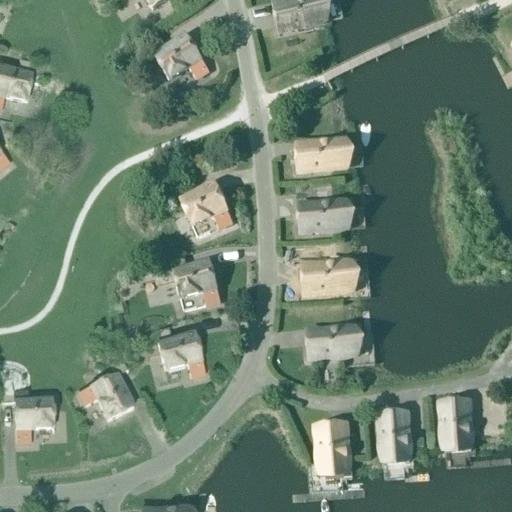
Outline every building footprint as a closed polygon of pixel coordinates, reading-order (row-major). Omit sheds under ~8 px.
[(0,0),(0,12),(5,14),(9,2),(3,0),(0,0)] [(145,0),(153,12),(171,0),(145,0)] [(278,34),(327,24),(321,0),(311,0),(272,8),(278,34)] [(169,82),(188,69),(195,81),(208,73),(186,38),(166,50),(160,40),(139,53),(146,63),(154,58),(169,82)] [(27,105),(32,78),(42,79),(44,67),(20,63),(18,75),(0,71),(0,113),(1,114),(4,100),(27,105)] [(347,171),(345,144),(295,148),(297,174),(347,171)] [(0,172),(8,165),(0,155),(0,172)] [(188,185),(162,197),(167,208),(180,203),(192,228),(213,219),(218,231),(232,225),(215,187),(193,197),(188,185)] [(299,235),(349,232),(347,206),(297,209),(299,235)] [(180,300),(202,295),(206,308),(220,304),(209,264),(187,270),(184,258),(160,264),(163,276),(173,273),(180,300)] [(303,297),(353,293),(352,267),(302,270),(303,297)] [(168,330),(144,336),(147,349),(157,346),(164,373),(187,368),(190,381),(204,377),(194,337),(171,343),(168,330)] [(306,335),(308,362),(358,358),(356,331),(306,335)] [(118,355),(108,360),(116,377),(127,372),(118,355)] [(79,396),(85,409),(97,403),(108,424),(133,412),(116,378),(79,396)] [(1,406),(14,405),(16,446),(30,446),(30,432),(53,431),(52,403),(28,405),(27,393),(1,394),(1,406)] [(467,403),(441,405),(444,455),(471,453),(467,403)] [(383,467),(409,465),(406,415),(379,417),(383,467)] [(344,427),(317,429),(321,479),(348,477),(344,427)]
